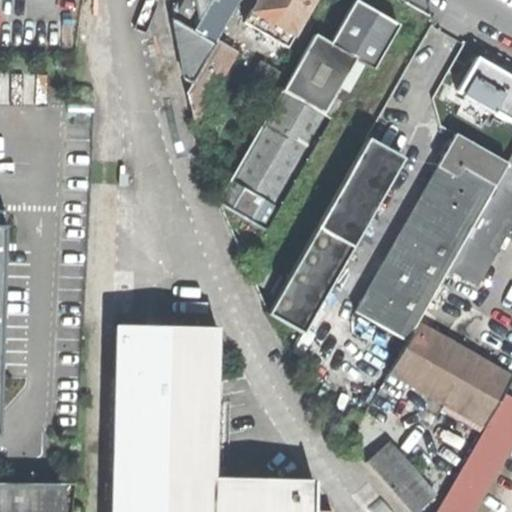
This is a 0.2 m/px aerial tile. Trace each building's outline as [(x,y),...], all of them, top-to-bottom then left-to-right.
[(180,0),(169,20),(183,90),(214,37),(234,0),(180,0)] [(254,0),(243,20),(286,46),(310,0),(254,0)] [(281,91),(316,111),(348,55),(370,68),(395,24),(372,11),(353,0),(351,0),(327,42),(315,35),(281,91)] [(233,48),(214,37),(183,90),(192,121),(202,126),(224,88),(214,82),(233,48)] [(509,120),(511,114),(511,76),(498,69),(476,57),(457,89),(509,120)] [(260,226),(323,118),(280,93),(217,200),(260,226)] [(418,314),(444,270),(506,161),(453,131),(351,310),(403,340),(418,314)] [(265,310),(301,331),(401,154),(366,134),(265,310)] [(511,150),(506,161),(444,270),(472,285),(511,215),(511,150)] [(385,372),(480,427),(501,389),(508,378),(420,328),(425,319),(418,314),(403,340),(385,372)] [(310,511),(311,485),(211,483),(214,332),(112,330),(107,511),(310,511)] [(324,402),(347,387),(314,335),(291,349),(324,402)] [(511,395),(501,389),(480,427),(431,511),(471,511),(511,441),(511,395)] [(344,443),(359,416),(347,409),(336,431),(344,443)] [(405,511),(412,511),(430,496),(384,444),(361,463),(405,511)] [(58,511),(59,486),(0,485),(0,511),(58,511)]
